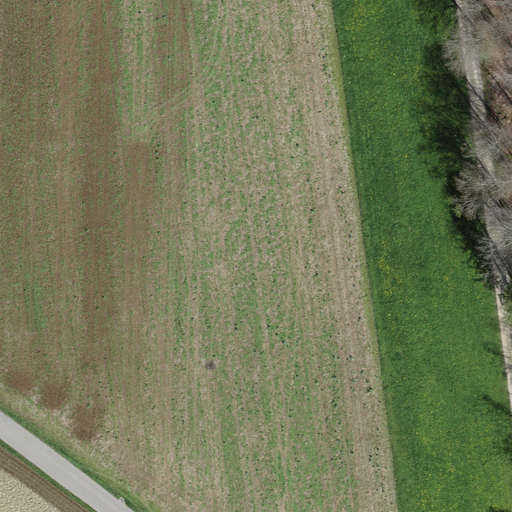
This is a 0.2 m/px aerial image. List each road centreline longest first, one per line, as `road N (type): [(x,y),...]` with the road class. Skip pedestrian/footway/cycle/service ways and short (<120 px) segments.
road 1 (track): [(511,357),(461,0)]
road 2 (unclassified): [(118,511),(0,426)]
